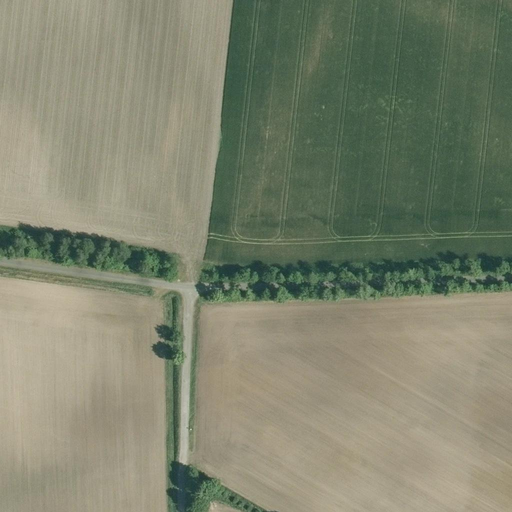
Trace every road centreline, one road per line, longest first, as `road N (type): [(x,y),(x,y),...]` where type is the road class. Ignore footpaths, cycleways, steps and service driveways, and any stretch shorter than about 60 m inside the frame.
road 1 (unclassified): [(511,278),(189,288)]
road 2 (unclassified): [(186,511),(189,288)]
road 3 (unclassified): [(189,288),(0,260)]
